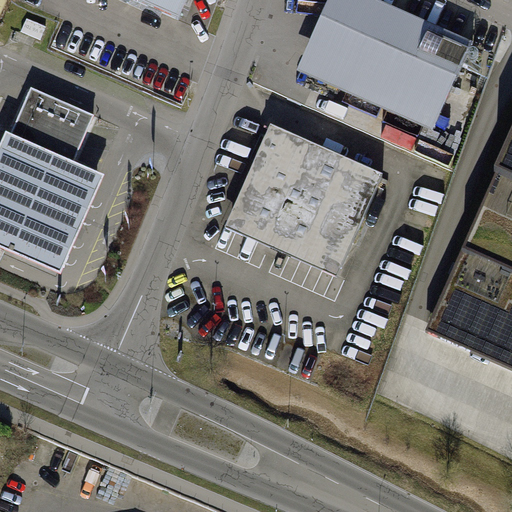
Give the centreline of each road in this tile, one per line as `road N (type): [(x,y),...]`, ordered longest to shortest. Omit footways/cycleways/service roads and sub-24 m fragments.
road 1 (residential): [(114,365),(252,0)]
road 2 (secondary): [(305,481),(252,426),(114,365)]
road 3 (secondary): [(96,408),(229,476),(305,481)]
road 4 (secondary): [(114,365),(0,319)]
